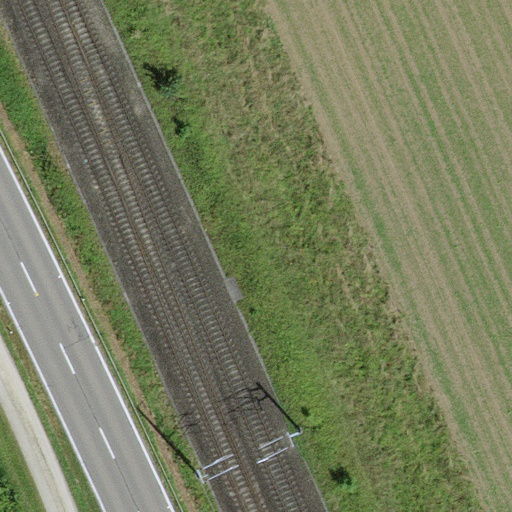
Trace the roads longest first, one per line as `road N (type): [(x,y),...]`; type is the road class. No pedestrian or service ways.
road 1 (primary): [(0,243),(129,511)]
road 2 (track): [(0,392),(52,511)]
